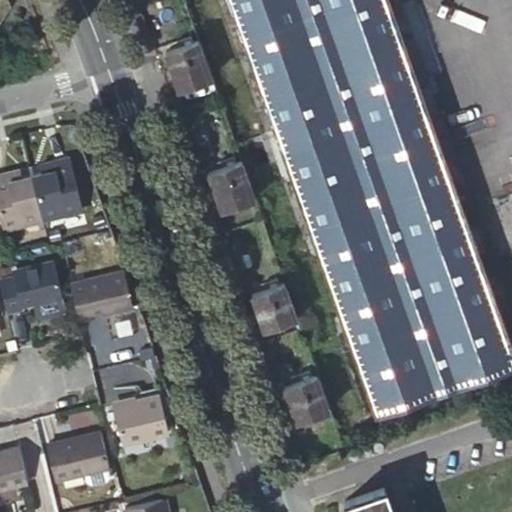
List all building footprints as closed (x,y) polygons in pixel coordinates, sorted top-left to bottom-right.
[(511,321),(471,203),(397,0),(233,0),(385,420),(511,374),(511,321)] [(421,0),(397,0),(471,203),(492,195),(421,0)] [(213,67),(200,30),(174,40),(188,75),(213,67)] [(256,187),(244,153),(218,164),(230,196),(256,187)] [(41,175),(31,177),(41,223),(81,213),(69,160),(39,167),(41,175)] [(0,232),(41,223),(31,177),(19,180),(17,173),(0,176),(0,232)] [(0,281),(0,289),(6,312),(21,309),(19,304),(30,301),(31,302),(60,295),(59,291),(54,268),(53,264),(11,274),(12,279),(0,281)] [(60,267),(54,268),(59,291),(65,290),(60,267)] [(296,302),(283,267),(258,277),(270,311),(296,302)] [(122,275),(70,289),(77,322),(93,318),(92,315),(102,313),(102,315),(131,308),(122,275)] [(331,405),(318,366),(293,375),(306,412),(331,405)] [(119,445),(165,434),(156,396),(111,407),(119,445)] [(60,443),(60,441),(44,444),(52,479),(105,467),(98,433),(68,439),(69,441),(60,443)] [(0,488),(24,483),(16,447),(0,450),(0,488)] [(394,511),(385,486),(345,502),(348,511),(394,511)] [(122,511),(162,511),(160,501),(122,510),(122,511)]
